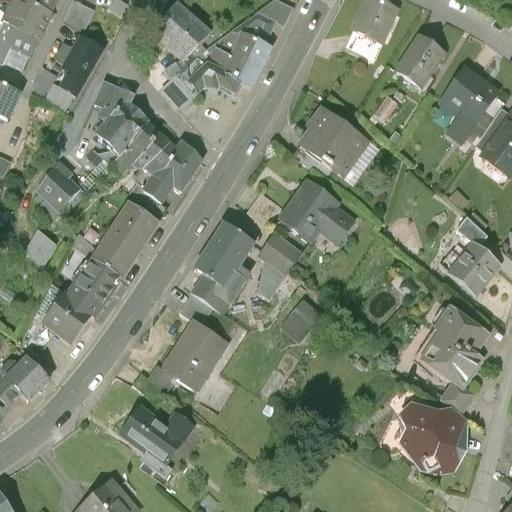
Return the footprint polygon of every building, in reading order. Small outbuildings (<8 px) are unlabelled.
[(15,2),(50,19),(58,0),(13,0),(12,3),(14,4),(15,2)] [(352,32),(354,33),(381,44),(394,14),(365,1),(352,32)] [(0,31),(1,32),(2,29),(37,46),(50,19),(15,2),(14,4),(9,16),(0,16),(0,31)] [(209,39),(176,9),(151,37),(182,65),(197,52),(209,39)] [(30,62),(37,46),(2,29),(1,32),(0,33),(0,67),(8,52),(30,62)] [(372,64),(381,44),(354,33),(345,52),(372,64)] [(242,67),(259,76),(270,54),(241,40),(230,63),(241,68),(242,67)] [(442,58),(418,42),(395,75),(420,92),(442,58)] [(100,55),(79,43),(63,72),(69,76),(59,91),(74,101),(100,55)] [(250,93),(259,76),(242,67),(241,68),(230,63),(223,76),(208,68),(196,79),(188,87),(198,96),(204,90),(216,93),(218,89),(233,97),(238,87),(250,93)] [(437,114),(440,110),(443,106),(458,114),(475,126),(496,98),(464,73),(436,114),(437,114)] [(96,121),(103,127),(122,108),(131,109),(129,108),(134,100),(103,86),(93,109),(102,113),(96,121)] [(74,101),(59,91),(53,88),(43,104),(64,117),(74,101)] [(19,99),(0,90),(0,122),(6,125),(19,99)] [(460,146),(475,126),(458,114),(443,106),(440,110),(455,120),(444,135),(460,146)] [(148,127),(131,109),(122,108),(103,127),(93,139),(119,161),(146,129),(148,127)] [(365,147),(321,115),(314,124),(316,126),(301,147),(323,164),(323,165),(331,171),(331,170),(338,175),(350,157),(355,161),(365,147)] [(511,178),(511,177),(511,117),(484,159),(511,178)] [(157,139),(146,129),(119,161),(111,168),(121,179),(134,168),(140,174),(167,148),(158,139),(157,139)] [(181,145),(174,153),(174,154),(177,157),(173,161),(174,161),(165,172),(164,171),(154,183),(152,180),(142,194),(145,197),(140,205),(147,211),(153,203),(160,208),(173,189),(181,195),(202,164),(181,145)] [(146,179),(152,180),(154,183),(164,171),(165,172),(174,161),(173,161),(177,157),(174,154),(174,153),(167,148),(140,174),(146,179)] [(79,195),(55,172),(37,196),(60,218),(79,195)] [(338,207),(308,186),(281,224),(311,245),(320,232),(339,246),(335,252),(337,254),(356,226),(335,211),(338,207)] [(158,227),(128,208),(92,265),(119,282),(122,284),(158,227)] [(456,236),(473,249),(477,253),(486,242),(465,225),(456,236)] [(253,245),(223,226),(194,271),(204,278),(224,290),(233,276),(253,245)] [(301,255),(274,237),(257,259),(264,264),(286,279),(301,255)] [(473,249),(461,263),(449,278),(476,300),(499,271),(488,262),(491,258),(484,253),(482,257),(477,253),(473,249)] [(449,278),(461,263),(452,256),(440,270),(449,278)] [(286,279),(264,264),(258,295),(269,303),(286,279)] [(66,301),(64,300),(43,328),(69,347),(90,320),(93,322),(114,294),(112,293),(119,282),(92,265),(81,279),(82,279),(66,301)] [(224,290),(204,278),(191,297),(212,310),(221,316),(226,308),(229,309),(245,284),(233,276),(224,290)] [(212,310),(191,297),(179,316),(193,325),(200,329),(212,310)] [(487,340),(449,315),(435,336),(440,340),(421,368),(450,387),(462,395),(464,393),(482,366),(473,360),(487,340)] [(200,329),(193,325),(163,372),(197,394),(227,346),(200,329)] [(49,382),(26,362),(18,370),(14,366),(8,366),(1,373),(1,378),(3,380),(2,381),(0,384),(0,401),(7,409),(19,396),(27,404),(49,382)] [(462,395),(450,387),(439,405),(461,420),(474,400),(464,393),(462,395)] [(423,421),(413,410),(401,420),(408,436),(399,451),(422,467),(420,476),(437,478),(441,472),(453,476),(459,466),(454,457),(458,445),(456,444),(465,429),(468,428),(468,425),(452,414),(441,423),(431,416),(423,421)] [(166,430),(139,411),(121,437),(149,456),(145,464),(165,478),(170,470),(164,467),(191,428),(175,417),(166,430)] [(116,501),(105,489),(80,511),(136,511),(122,495),(116,501)] [(0,511),(9,511),(0,497),(0,511)]
